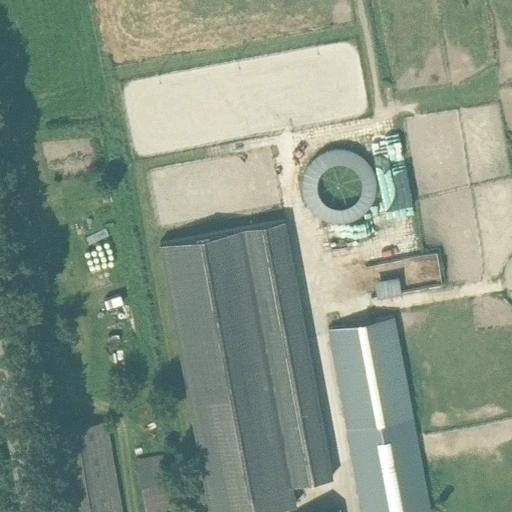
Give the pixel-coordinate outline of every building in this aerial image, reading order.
[(373,193),(374,185),(360,184),(359,189),(348,188),(349,185),(325,183),(326,172),(308,170),(305,210),(365,216),(367,192),(373,193)] [(328,222),(331,249),(383,243),(384,257),(415,254),(407,179),(379,182),(380,195),(402,192),(405,213),(328,222)] [(287,218),(162,240),(210,511),(248,511),(295,503),(292,484),(332,476),(287,218)] [(375,281),(377,293),(429,285),(429,284),(441,283),(436,253),(426,254),(427,261),(398,265),(400,278),(375,281)] [(347,429),(412,417),(393,315),(328,327),(347,429)] [(429,511),(412,417),(347,429),(362,511),(429,511)] [(120,511),(105,423),(48,432),(61,511),(120,511)] [(181,511),(176,482),(171,452),(137,458),(142,488),(146,511),(181,511)]
